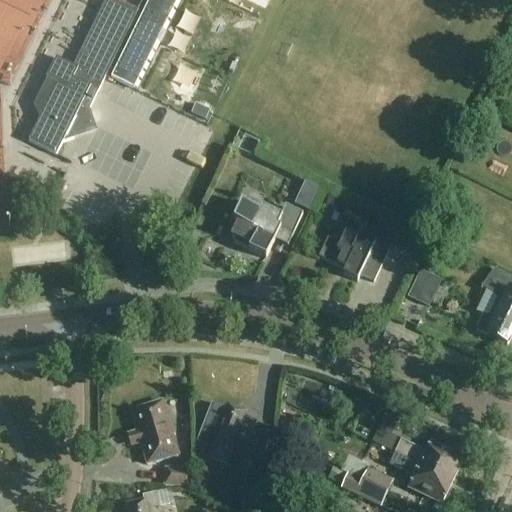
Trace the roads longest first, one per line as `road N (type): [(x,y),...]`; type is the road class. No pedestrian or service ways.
road 1 (unclassified): [(67,321),(195,312),(293,326),(358,346),(511,418)]
road 2 (residential): [(66,511),(73,465),(67,321)]
